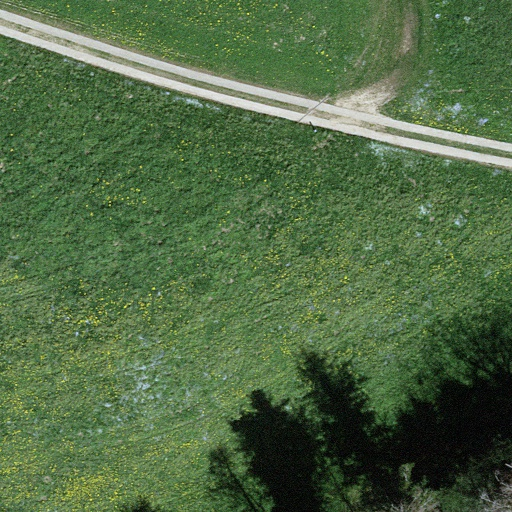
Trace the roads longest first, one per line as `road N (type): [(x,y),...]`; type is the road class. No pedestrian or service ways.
road 1 (track): [(511,155),(237,93),(0,20)]
road 2 (track): [(353,121),(397,33),(399,0)]
